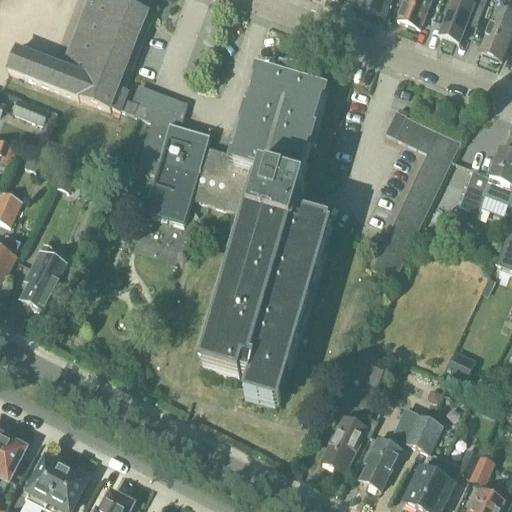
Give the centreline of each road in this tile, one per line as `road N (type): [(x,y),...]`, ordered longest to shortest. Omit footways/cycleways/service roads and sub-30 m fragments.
road 1 (residential): [(308,511),(0,350)]
road 2 (residential): [(511,104),(245,0)]
